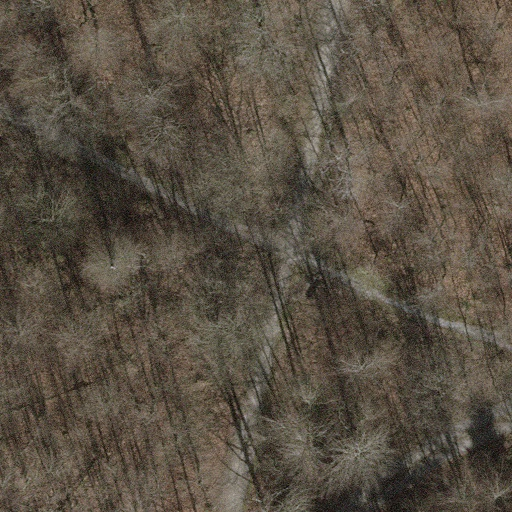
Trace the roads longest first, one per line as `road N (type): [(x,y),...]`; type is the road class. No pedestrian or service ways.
road 1 (track): [(0,110),(293,240)]
road 2 (track): [(293,240),(241,511)]
road 3 (track): [(293,240),(511,341)]
road 4 (track): [(344,511),(415,445),(511,407)]
